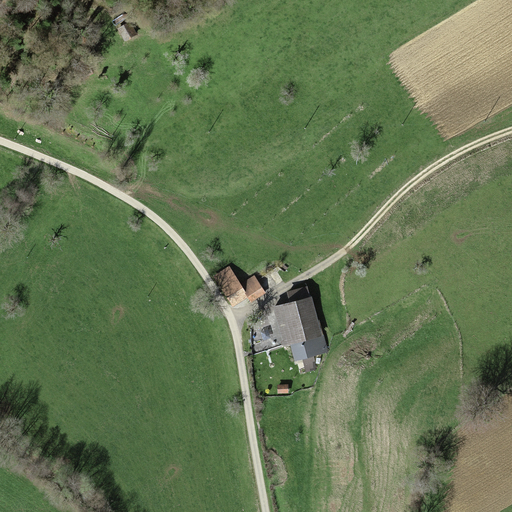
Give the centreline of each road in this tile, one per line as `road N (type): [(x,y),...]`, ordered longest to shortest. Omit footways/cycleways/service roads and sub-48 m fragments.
road 1 (unclassified): [(264,511),(231,318),(187,252),(155,217),(96,181),(0,142)]
road 2 (track): [(238,351),(273,340),(266,301),(341,256),(428,172),(511,132)]
road 3 (track): [(121,197),(164,148),(168,124),(162,70),(135,23)]
